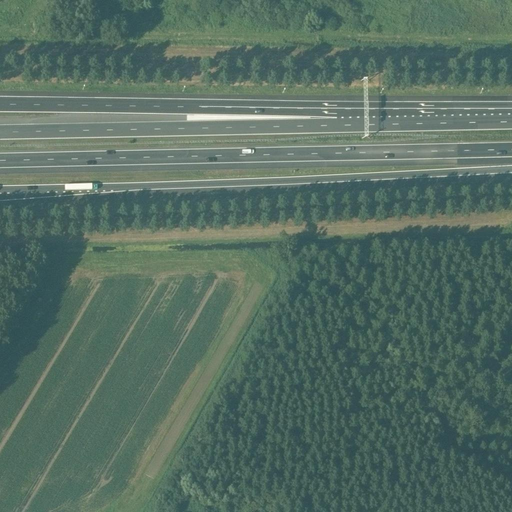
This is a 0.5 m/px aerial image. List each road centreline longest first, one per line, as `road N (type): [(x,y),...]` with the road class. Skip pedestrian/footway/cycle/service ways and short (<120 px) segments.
road 1 (motorway): [(0,189),(511,169)]
road 2 (motorway): [(0,160),(511,149)]
road 3 (motorway): [(337,122),(201,107),(0,104)]
road 4 (motorway): [(337,122),(0,132)]
road 5 (motorway): [(511,118),(337,122)]
